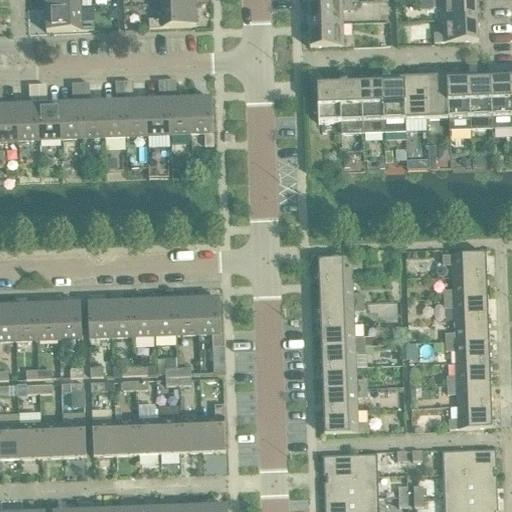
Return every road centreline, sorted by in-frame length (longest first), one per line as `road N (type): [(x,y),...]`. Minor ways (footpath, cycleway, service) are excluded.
road 1 (residential): [(0,274),(266,259)]
road 2 (residential): [(0,74),(259,65)]
road 3 (residential): [(275,511),(266,259)]
road 4 (residential): [(266,259),(259,65)]
